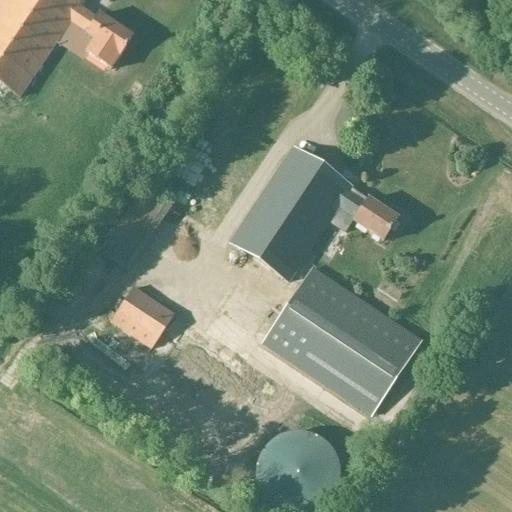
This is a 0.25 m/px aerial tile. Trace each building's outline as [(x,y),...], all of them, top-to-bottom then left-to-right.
[(119,59),(132,40),(98,17),(95,20),(79,9),(82,5),(73,0),(1,0),(0,2),(0,87),(18,100),(69,24),(86,35),(85,36),(94,42),(85,55),(110,72),(119,59)] [(194,112),(199,105),(193,100),(188,107),(194,112)] [(397,222),(367,201),(367,202),(350,191),(351,190),(293,152),(230,246),(288,285),(338,209),(355,220),(353,223),(383,244),(397,222)] [(146,190),(101,256),(123,271),(168,204),(146,190)] [(311,272),(261,345),(372,419),(421,346),(311,272)] [(151,351),(173,318),(132,291),(110,324),(151,351)] [(251,421),(274,388),(185,329),(163,362),(251,421)] [(213,475),(241,435),(154,376),(126,416),(213,475)] [(339,481),(340,478),(339,474),(339,470),(338,467),(337,464),(336,460),(334,456),(331,453),(329,450),(326,447),(323,444),(319,442),(316,440),(312,438),(309,437),(304,436),(300,435),(296,435),(291,436),(287,437),(284,438),(279,439),(276,441),(273,443),(269,446),(267,449),(264,452),(263,454),(261,456),(260,459),(259,461),(258,463),(256,467),(256,471),(255,475),(255,479),(255,483),(256,488),(257,491),(259,496),(261,499),(263,503),(265,505),(267,507),(270,510),(272,511),(321,511),(322,511),(325,509),(328,507),(331,503),(333,500),(335,497),(337,493),(337,491),(338,489),(339,486),(339,482),(339,481)] [(100,485),(128,510),(139,497),(111,473),(100,485)]
